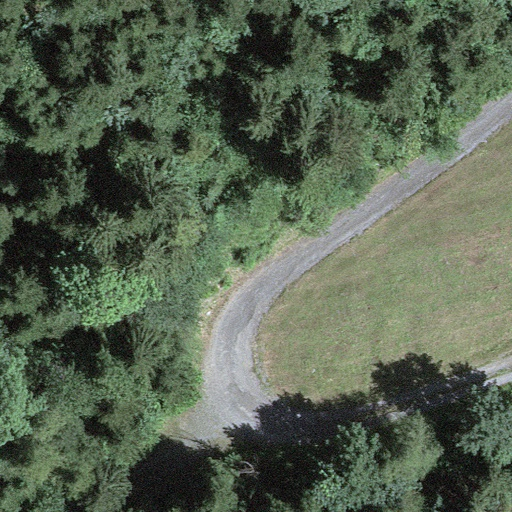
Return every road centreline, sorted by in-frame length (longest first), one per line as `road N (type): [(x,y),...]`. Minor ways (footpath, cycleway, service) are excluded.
road 1 (track): [(511,362),(408,402),(296,427),(241,410),(229,324),(261,289),(426,178),(511,106)]
road 2 (track): [(241,410),(104,511)]
